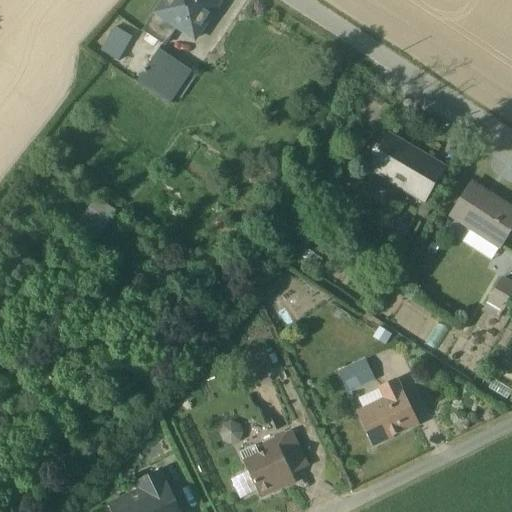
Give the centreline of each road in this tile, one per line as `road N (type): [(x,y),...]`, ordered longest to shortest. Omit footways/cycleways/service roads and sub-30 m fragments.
road 1 (unclassified): [(294,0),(511,143)]
road 2 (unclassified): [(330,511),(511,424)]
